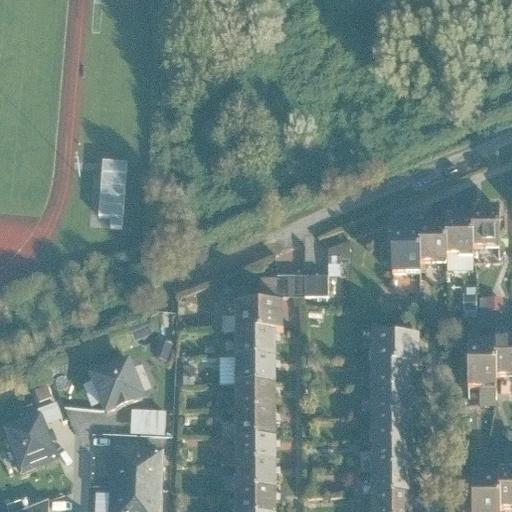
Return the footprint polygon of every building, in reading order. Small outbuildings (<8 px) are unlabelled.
[(101,219),(112,219),(112,230),(132,231),(134,164),(103,163),(101,219)] [(473,213),(474,219),(475,252),(501,252),(501,213),(473,213)] [(475,252),(474,219),(446,220),(447,227),(448,260),(475,260),(475,252)] [(420,227),(421,231),(422,268),(448,267),(448,260),(447,227),(420,227)] [(422,268),(421,231),(393,231),(394,280),(422,279),(422,268)] [(332,279),(345,279),(345,251),(332,251),(332,279)] [(329,301),(328,280),(277,280),(277,302),(329,301)] [(468,300),(469,317),(499,316),(499,300),(468,300)] [(235,308),(235,336),(277,337),(284,337),(284,308),(235,308)] [(235,336),(235,363),(277,363),(277,337),(235,336)] [(372,340),(372,370),(414,370),(421,370),(420,340),(372,340)] [(511,341),(498,342),(498,346),(498,382),(511,381),(511,341)] [(160,344),(154,361),(168,367),(174,350),(160,344)] [(498,382),(498,346),(469,346),(470,393),(498,393),(498,382)] [(277,363),(235,363),(235,389),(277,388),(277,363)] [(133,365),(92,382),(108,423),(150,406),(133,365)] [(414,399),(414,370),(372,370),(372,400),(414,399)] [(235,389),(235,415),(276,415),(277,388),(235,389)] [(372,400),(372,425),(414,425),(414,399),(372,400)] [(276,415),(235,415),(235,443),(276,443),(276,415)] [(45,424),(6,438),(22,480),(60,466),(45,424)] [(372,425),(372,453),(414,452),(414,425),(372,425)] [(235,443),(235,469),(276,469),(276,443),(235,443)] [(163,454),(114,452),(112,492),(162,494),(163,454)] [(414,452),(372,453),(373,479),(414,479),(414,452)] [(276,469),(235,469),(235,495),(277,496),(276,469)] [(500,511),(511,511),(511,474),(500,475),(500,479),(500,511)] [(373,479),(372,505),(414,505),(414,479),(373,479)] [(500,511),(500,479),(474,479),(473,511),(500,511)] [(161,511),(162,494),(112,492),(111,511),(161,511)] [(276,511),(277,496),(235,495),(235,511),(276,511)]
